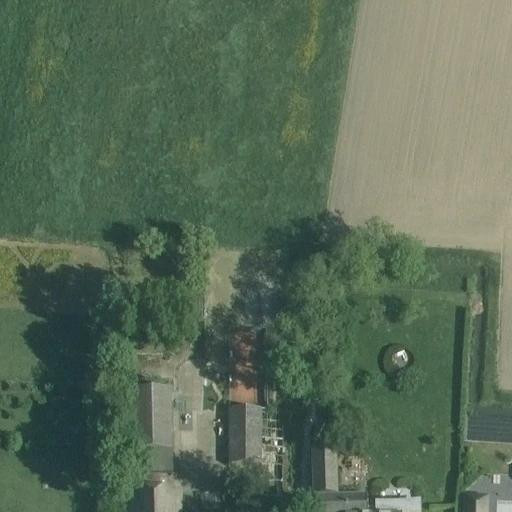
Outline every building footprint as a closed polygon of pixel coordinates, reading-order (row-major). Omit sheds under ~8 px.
[(172,452),(169,392),(122,393),(124,453),(172,452)] [(359,401),(351,407),(356,413),(364,406),(359,401)] [(258,466),(258,499),(281,499),(279,415),(258,415),(258,411),(227,411),(228,467),(258,466)] [(329,451),(311,452),(312,474),(313,494),(315,499),(315,503),(315,511),(418,511),(419,505),(376,506),(376,509),(367,509),(366,497),(337,498),(335,451),(329,451)] [(220,495),(200,495),(201,511),(220,511),(220,495)] [(124,497),(124,511),(180,511),(180,496),(124,497)] [(462,497),(461,511),(487,511),(488,498),(462,497)]
